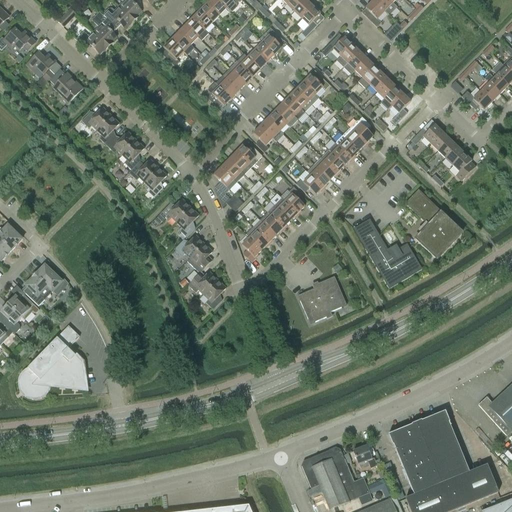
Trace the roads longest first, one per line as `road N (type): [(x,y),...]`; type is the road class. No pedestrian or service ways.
road 1 (unclassified): [(0,511),(101,498),(281,455)]
road 2 (residential): [(243,293),(438,102)]
road 3 (unclassified): [(281,455),(403,407),(511,341)]
road 4 (residential): [(192,173),(344,10)]
road 5 (tertiary): [(1,442),(184,411)]
road 6 (tertiary): [(366,346),(511,260)]
road 7 (residential): [(192,173),(100,79)]
road 8 (residential): [(438,102),(344,10)]
road 9 (residential): [(243,293),(192,173)]
